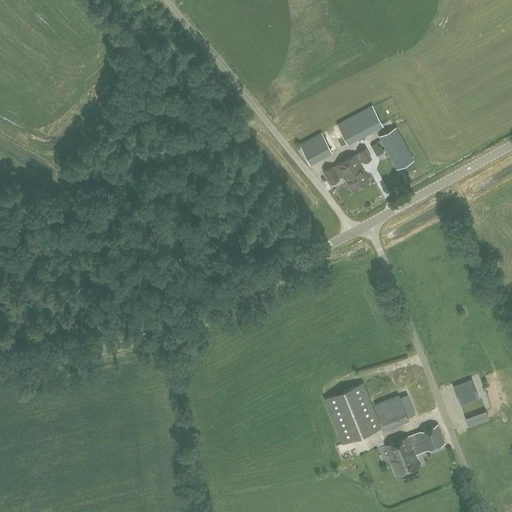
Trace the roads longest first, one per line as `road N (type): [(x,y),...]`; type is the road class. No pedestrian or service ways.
road 1 (tertiary): [(0,372),(161,332),(354,232)]
road 2 (unclassified): [(483,511),(369,223)]
road 3 (unclassified): [(354,232),(166,0)]
road 4 (tertiary): [(369,223),(511,145)]
